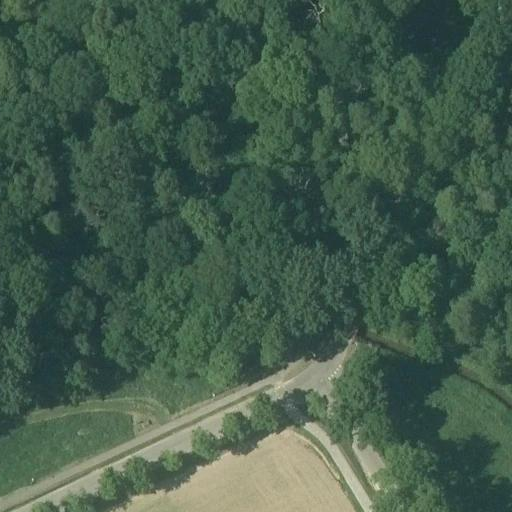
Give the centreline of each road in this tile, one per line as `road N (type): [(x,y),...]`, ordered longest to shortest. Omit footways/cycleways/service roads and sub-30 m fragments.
road 1 (unclassified): [(320,373),(498,0)]
road 2 (unclassified): [(39,511),(320,373)]
road 3 (unclassified): [(320,373),(403,511)]
